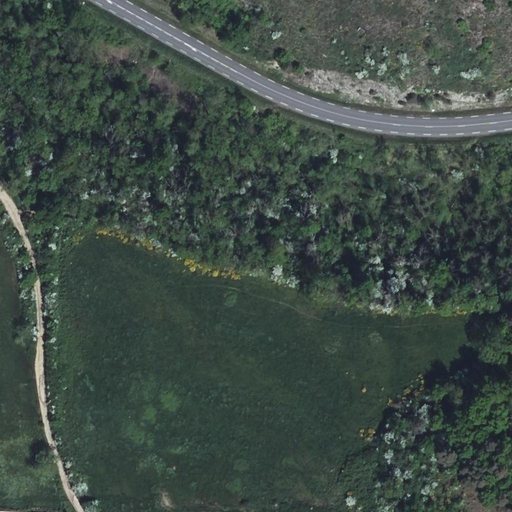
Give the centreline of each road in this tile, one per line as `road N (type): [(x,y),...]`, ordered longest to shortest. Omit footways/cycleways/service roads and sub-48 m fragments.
road 1 (secondary): [(511,122),(417,127),(355,119),(282,95),(105,0)]
road 2 (track): [(81,511),(44,415),(39,284),(25,208),(0,187)]
